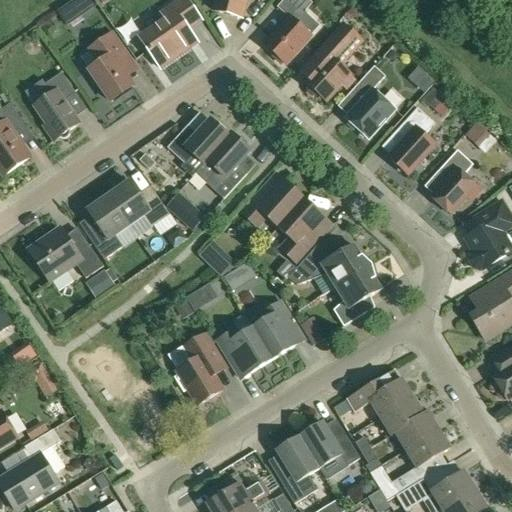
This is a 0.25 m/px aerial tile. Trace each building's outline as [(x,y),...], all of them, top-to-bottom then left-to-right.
[(79,0),(71,6),(80,17),(94,7),(89,0),(79,0)] [(167,20),(140,39),(161,69),(197,44),(187,30),(200,21),(185,0),(182,0),(163,14),(167,20)] [(217,0),(214,12),(240,18),(244,0),(217,0)] [(263,44),(285,65),(310,37),(295,23),(305,12),(299,6),(303,0),(284,0),(278,8),(288,17),(263,44)] [(354,83),(354,79),(351,76),(352,76),(341,67),(363,42),(344,25),(300,73),(309,81),(307,83),(310,86),(308,88),(309,92),(313,96),(317,96),(319,94),(328,103),(343,86),(345,89),(349,89),(354,83)] [(101,64),(87,74),(109,105),(134,88),(128,79),(138,72),(127,56),(113,35),(91,50),(101,64)] [(394,51),(388,57),(392,61),(396,61),(399,57),(394,51)] [(364,100),(348,116),(346,119),(368,140),(394,112),(372,92),(385,77),(375,68),(354,91),(364,100)] [(43,95),(46,100),(35,108),(58,141),(60,139),(63,141),(66,140),(69,139),(70,136),(70,132),(80,125),(65,103),(77,95),(62,74),(49,83),(44,86),(43,95)] [(434,111),(445,100),(433,89),(422,101),(434,111)] [(0,172),(4,178),(31,158),(23,147),(13,133),(24,125),(10,105),(7,107),(0,111),(0,113),(0,114),(0,113),(0,172)] [(407,140),(391,157),(390,159),(409,177),(435,149),(423,138),(435,126),(418,110),(398,132),(407,140)] [(198,136),(188,127),(168,149),(185,164),(193,155),(204,166),(229,138),(226,134),(226,130),(220,124),(216,125),(211,121),(198,136)] [(478,126),(467,138),(476,146),(487,134),(478,126)] [(229,138),(204,166),(196,175),(224,200),(247,175),(238,167),(251,152),(247,148),(247,143),(241,138),(237,139),(232,135),(229,138)] [(451,180),(435,197),(433,199),(452,217),(468,199),(471,203),(481,192),(465,177),(474,167),(458,153),(441,171),(451,180)] [(277,231),(283,224),(304,201),(277,176),(242,214),(258,229),(266,220),(277,231)] [(144,201),(130,182),(109,197),(131,228),(144,218),(152,229),(171,215),(155,193),(144,201)] [(176,215),(187,203),(178,195),(167,207),(176,215)] [(131,228),(109,197),(88,212),(101,231),(90,239),(105,261),(124,248),(117,237),(131,228)] [(332,226),(304,201),(283,224),(277,231),(289,241),(281,250),(297,264),(332,226)] [(470,239),(467,241),(474,252),(469,255),(468,263),(473,270),(480,273),(485,270),(511,253),(511,245),(505,234),(511,229),(511,220),(502,204),(463,229),(470,239)] [(168,236),(176,248),(190,239),(182,227),(168,236)] [(78,254),(66,237),(61,230),(29,252),(51,282),(76,265),(87,280),(104,268),(89,246),(78,254)] [(320,245),(301,266),(289,279),(298,286),(314,280),(324,296),(336,289),(373,266),(363,256),(362,257),(355,247),(334,259),(329,252),(320,245)] [(199,256),(207,264),(216,255),(207,247),(199,256)] [(232,292),(243,286),(256,277),(247,264),(235,272),(224,279),(232,292)] [(373,266),(336,289),(345,302),(335,312),(345,328),(368,314),(361,304),(382,291),(376,280),(377,279),(373,266)] [(103,275),(91,284),(101,299),(114,290),(112,287),(117,284),(110,274),(105,277),(103,275)] [(492,307),(479,315),(473,319),(488,342),(511,327),(511,274),(488,290),(493,299),(492,307)] [(213,286),(189,297),(195,311),(219,301),(213,286)] [(268,320),(254,329),(274,361),(305,341),(281,303),(264,314),(268,320)] [(0,307),(0,333),(12,325),(0,307)] [(240,338),(236,331),(218,341),(242,380),(274,361),(254,329),(240,338)] [(178,372),(181,376),(177,379),(185,392),(189,389),(199,406),(223,392),(214,377),(226,370),(205,336),(185,349),(194,363),(178,372)] [(21,366),(40,359),(35,344),(16,351),(21,366)] [(511,348),(495,359),(502,371),(495,376),(502,388),(500,391),(499,394),(500,398),(502,400),(506,401),(509,400),(510,401),(511,400),(511,348)] [(403,380),(402,381),(396,371),(347,401),(355,414),(371,404),(381,419),(414,398),(403,380)] [(414,398),(381,419),(391,437),(429,414),(429,413),(425,416),(414,398)] [(0,449),(19,439),(3,412),(0,414),(0,449)] [(429,414),(391,437),(392,437),(396,435),(406,452),(440,431),(429,414)] [(307,430),(309,433),(301,438),(320,470),(332,463),(338,473),(361,460),(347,437),(335,445),(323,424),(319,426),(318,423),(314,423),(308,426),(307,430)] [(33,460),(0,479),(0,484),(16,511),(60,485),(41,455),(62,443),(55,430),(25,448),(33,460)] [(416,469),(392,483),(400,495),(398,496),(398,497),(437,473),(436,473),(429,477),(423,467),(451,450),(440,431),(406,452),(416,469)] [(282,449),(279,451),(291,472),(279,480),(295,505),(318,490),(309,476),(320,470),(301,438),(292,443),(291,440),(287,439),(281,443),(280,446),(282,449)] [(371,449),(364,439),(355,445),(362,455),(371,449)] [(371,449),(362,455),(369,466),(378,460),(371,449)] [(444,485),(437,473),(398,497),(406,510),(424,499),(431,511),(440,511),(442,511),(476,491),(465,472),(444,485)] [(207,506),(209,509),(205,511),(239,511),(253,504),(269,494),(262,482),(246,492),(241,485),(244,484),(237,473),(224,481),(231,491),(207,506)] [(481,511),(487,509),(476,491),(442,511),(481,511)] [(387,503),(380,492),(368,499),(375,511),(384,511),(390,509),(387,503)] [(275,501),(281,511),(291,506),(284,495),(283,495),(275,501)] [(123,511),(117,502),(101,511),(123,511)]
